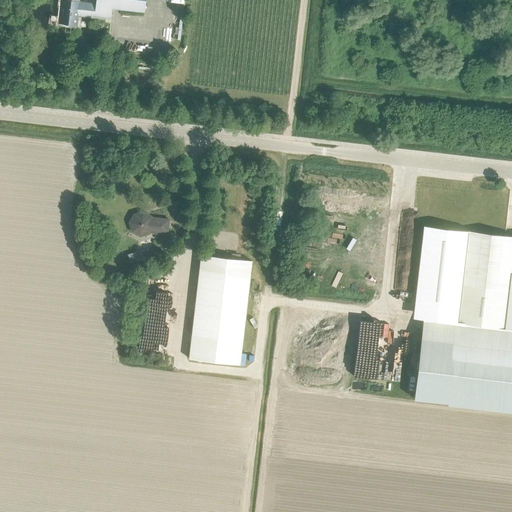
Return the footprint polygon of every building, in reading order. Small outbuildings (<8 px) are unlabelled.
[(144,0),(95,0),(95,3),(71,0),(62,0),(61,6),(56,6),(55,15),(60,15),(60,23),(76,24),(77,15),(110,18),(112,9),(143,12),(144,0)] [(169,219),(151,218),(151,216),(148,217),(143,214),(142,212),(133,214),(129,223),(132,231),(139,236),(149,233),(167,235),(169,219)] [(505,328),(510,289),(511,289),(511,236),(470,231),(464,284),(459,323),(505,328)] [(150,256),(147,248),(141,250),(143,259),(150,256)] [(201,255),(195,303),(189,358),(239,364),(251,261),(201,255)] [(420,338),(413,398),(511,409),(511,364),(453,358),(455,342),(420,338)]
